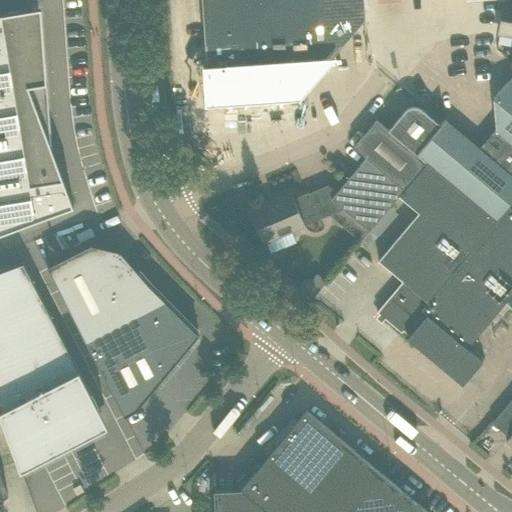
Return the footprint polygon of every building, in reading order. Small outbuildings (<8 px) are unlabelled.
[(201,0),(207,70),(246,67),(248,95),(290,92),(288,64),(328,61),(365,18),(363,0),(201,0)] [(499,34),(511,35),(511,3),(505,2),(499,34)] [(51,146),(45,57),(41,5),(0,12),(0,231),(73,204),(51,146)] [(404,111),(388,130),(426,162),(495,219),(507,205),(511,199),(511,75),(508,80),(493,98),(495,128),(478,147),(444,119),(440,124),(422,109),(421,109),(421,108),(420,108),(419,107),(418,107),(417,107),(416,106),(415,106),(414,106),(413,106),(412,106),(411,106),(411,107),(410,107),(409,107),(408,108),(407,108),(406,109),(405,110),(404,110),(404,111)] [(369,230),(398,195),(426,162),(388,130),(376,119),(353,146),(366,157),(331,198),(369,230)] [(401,332),(421,309),(467,253),(495,219),(426,162),(398,195),(418,212),(378,260),(403,281),(377,311),(401,332)] [(305,225),(304,224),(319,218),(308,192),(293,198),(291,194),(250,211),(263,243),(305,225)] [(392,205),(373,226),(380,232),(399,212),(392,205)] [(467,253),(421,309),(427,314),(407,338),(462,384),(483,360),(467,347),(511,292),(511,208),(507,205),(495,219),(467,253)] [(47,266),(124,416),(135,410),(199,334),(144,280),(120,251),(91,243),(47,266)] [(107,425),(23,262),(0,270),(0,415),(20,470),(107,425)] [(428,511),(306,410),(241,488),(213,490),(214,511),(428,511)]
